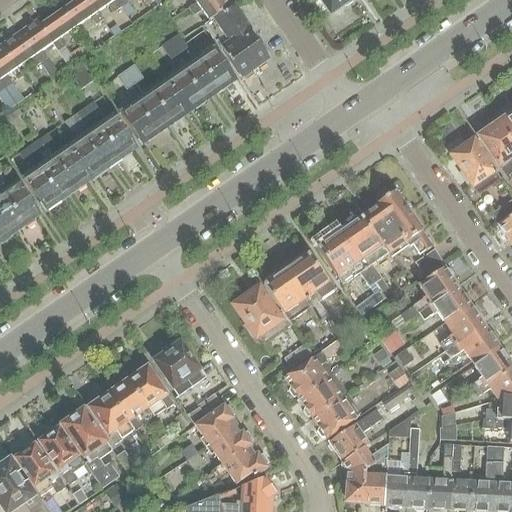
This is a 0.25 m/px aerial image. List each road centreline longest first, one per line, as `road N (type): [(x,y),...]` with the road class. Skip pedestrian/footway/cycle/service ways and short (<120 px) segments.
road 1 (residential): [(321,511),(310,473),(153,248)]
road 2 (residential): [(511,295),(374,95)]
road 3 (secondary): [(153,248),(351,111)]
road 4 (secondary): [(374,95),(511,0)]
road 5 (secondary): [(19,340),(153,248)]
road 6 (residential): [(351,111),(274,0)]
